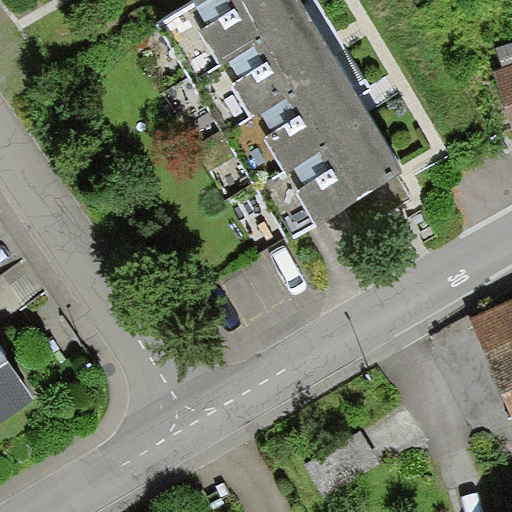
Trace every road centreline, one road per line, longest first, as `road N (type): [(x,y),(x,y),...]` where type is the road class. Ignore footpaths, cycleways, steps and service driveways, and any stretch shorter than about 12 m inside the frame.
road 1 (residential): [(511,238),(195,421)]
road 2 (residential): [(195,421),(0,129)]
road 3 (residential): [(195,421),(45,511)]
